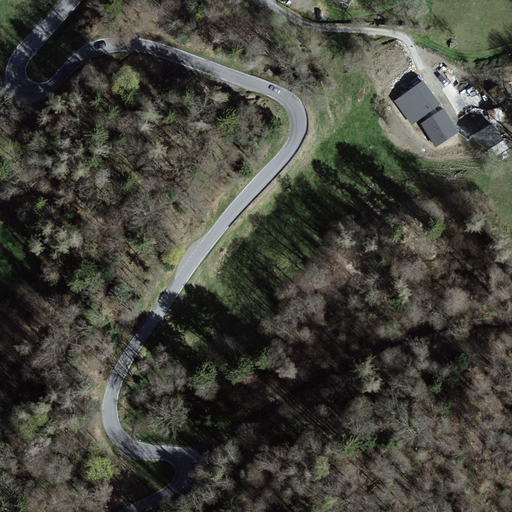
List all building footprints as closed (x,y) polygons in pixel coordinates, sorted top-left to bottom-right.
[(423,83),(419,78),(408,86),(411,91),(397,102),(414,124),(441,104),(424,82),(423,83)] [(473,84),(461,93),(453,82),(440,91),(461,121),(486,103),(473,84)] [(505,97),(498,88),(490,93),(497,102),(505,97)] [(459,131),(443,109),(420,125),(436,148),(459,131)] [(470,129),(476,144),(495,136),(488,121),(470,129)]
